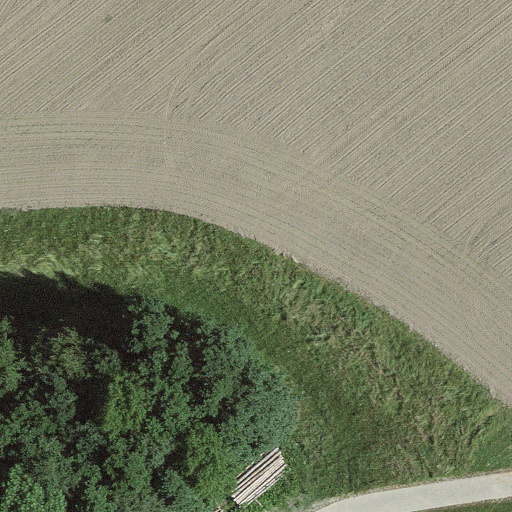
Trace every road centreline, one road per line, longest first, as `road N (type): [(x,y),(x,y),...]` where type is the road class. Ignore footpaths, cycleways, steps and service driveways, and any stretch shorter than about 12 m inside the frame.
road 1 (track): [(0,380),(179,335),(282,380),(369,499)]
road 2 (track): [(339,511),(369,499),(511,481)]
